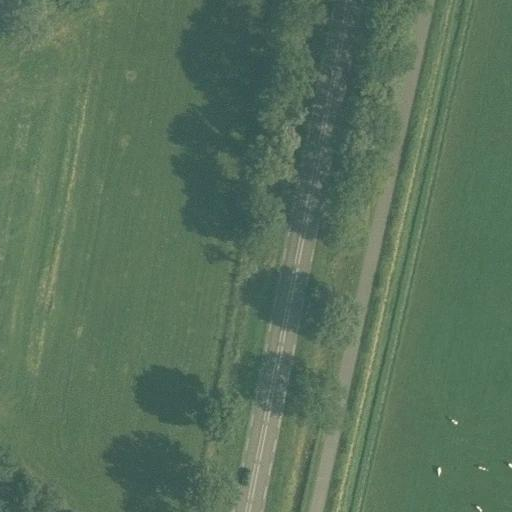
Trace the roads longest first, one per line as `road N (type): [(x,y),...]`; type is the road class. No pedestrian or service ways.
road 1 (unclassified): [(320,511),(425,0)]
road 2 (primary): [(249,511),(350,0)]
